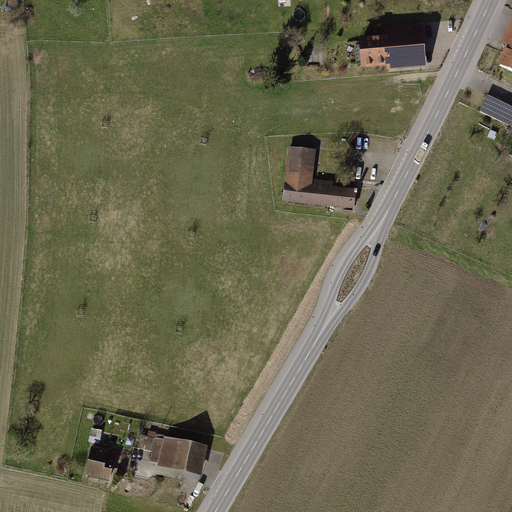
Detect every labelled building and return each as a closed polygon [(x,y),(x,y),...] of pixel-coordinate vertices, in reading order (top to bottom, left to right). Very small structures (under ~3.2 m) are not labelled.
[(511,20),(501,43),(506,45),(497,64),(511,71),(511,20)] [(389,38),(361,41),(363,69),(389,67),(389,72),(428,69),(424,28),(388,31),(389,38)] [(511,107),(488,96),(480,112),(511,126),(511,107)] [(316,149),(290,146),(283,202),(354,210),(357,189),(334,186),(334,181),(312,178),(316,149)] [(207,447),(165,437),(164,440),(155,438),(150,461),(158,463),(157,467),(201,477),(202,472),(207,447)] [(116,453),(91,447),(85,475),(109,481),(116,453)]
